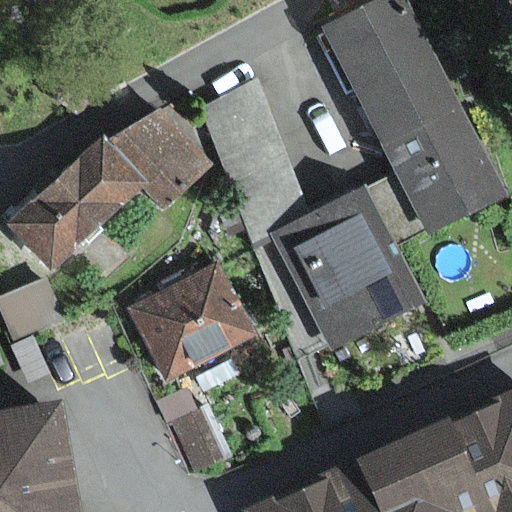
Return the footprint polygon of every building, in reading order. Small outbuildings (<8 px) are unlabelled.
[(511,189),(427,0),(404,0),(313,41),(407,249),(511,201),(511,189)] [(264,79),(195,109),(242,220),(312,191),(264,79)] [(130,233),(210,181),(162,109),(19,202),(0,214),(0,226),(21,258),(109,200),(130,233)] [(303,371),(401,329),(350,208),(251,249),(303,371)] [(240,351),(210,271),(125,303),(155,383),(240,351)] [(511,357),(250,474),(267,511),(511,511),(511,510),(501,485),(511,480),(511,357)] [(0,511),(74,511),(59,415),(0,424),(0,511)]
